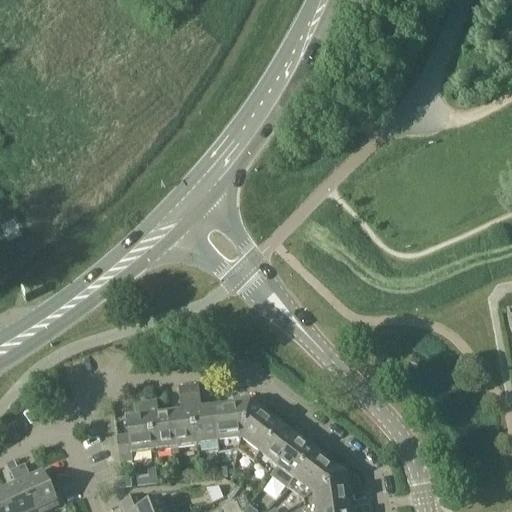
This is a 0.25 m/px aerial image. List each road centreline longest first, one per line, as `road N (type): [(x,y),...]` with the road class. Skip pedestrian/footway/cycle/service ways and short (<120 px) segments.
road 1 (residential): [(64,436),(112,387),(238,369),(373,472),(380,511)]
road 2 (tertiary): [(426,511),(422,465),(401,425),(185,203)]
road 3 (secondary): [(185,203),(243,132),(318,0)]
road 4 (secondary): [(0,347),(120,267),(185,203)]
